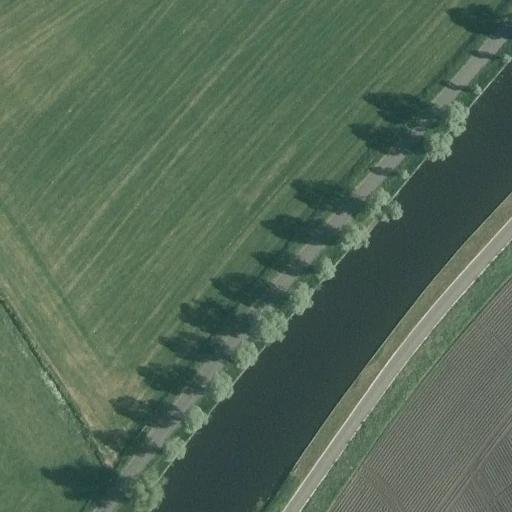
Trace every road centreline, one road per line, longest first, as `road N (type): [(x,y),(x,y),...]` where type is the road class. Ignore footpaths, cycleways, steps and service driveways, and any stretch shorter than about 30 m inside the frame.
road 1 (unclassified): [(96,511),(223,352),(511,42)]
road 2 (unclassified): [(287,511),(444,292),(511,219)]
